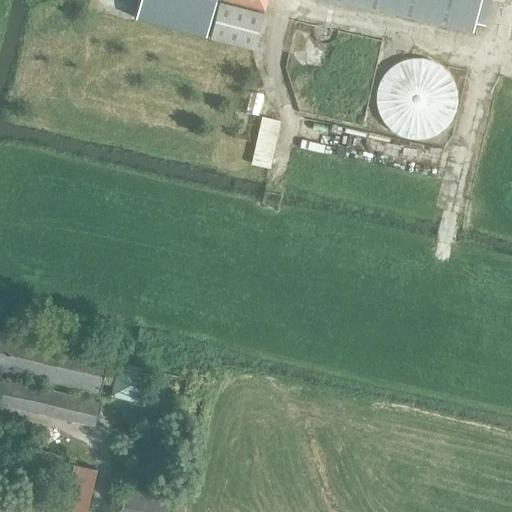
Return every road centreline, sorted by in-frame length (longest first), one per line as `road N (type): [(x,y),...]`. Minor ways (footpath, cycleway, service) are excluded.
road 1 (track): [(504,0),(482,65),(286,0)]
road 2 (track): [(0,221),(218,279)]
road 3 (track): [(511,72),(482,65),(442,242)]
road 4 (track): [(99,511),(103,442),(0,409)]
